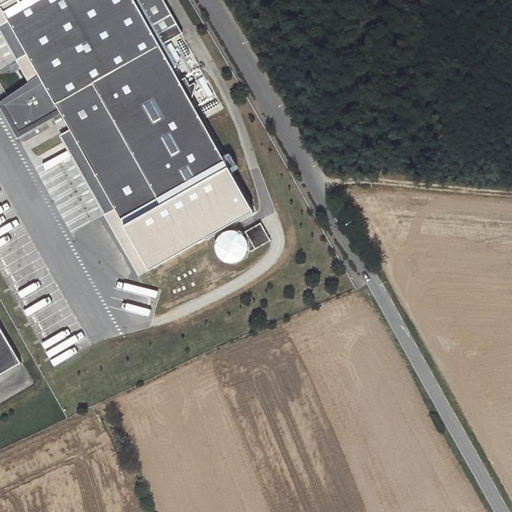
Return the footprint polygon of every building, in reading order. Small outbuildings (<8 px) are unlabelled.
[(61,108),(169,58),(162,46),(186,32),(167,0),(0,0),(0,14),(7,11),(15,26),(6,32),(20,58),(30,53),(44,77),(3,102),(20,133),(61,108)] [(180,79),(169,58),(61,108),(85,150),(75,156),(103,204),(112,199),(125,224),(229,164),(191,99),(196,97),(198,84),(195,79),(190,82),(186,75),(180,79)] [(248,238),(249,251),(270,238),(259,219),(242,229),(248,238)] [(223,231),(218,235),(214,241),(214,248),(216,255),(221,260),(227,263),(234,262),(240,260),(245,254),(247,248),(246,241),(242,235),(237,231),(230,230),(223,231)] [(0,373),(18,363),(0,331),(0,373)]
